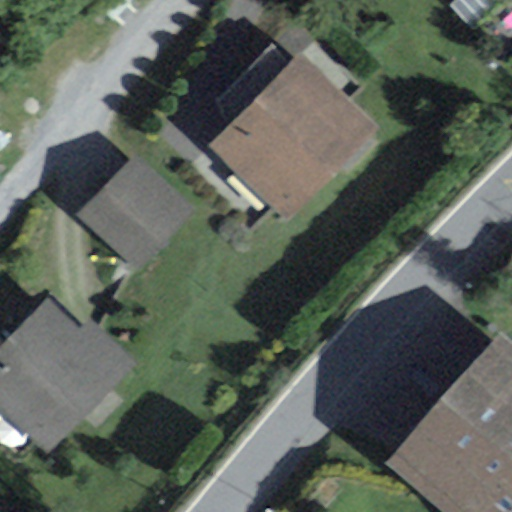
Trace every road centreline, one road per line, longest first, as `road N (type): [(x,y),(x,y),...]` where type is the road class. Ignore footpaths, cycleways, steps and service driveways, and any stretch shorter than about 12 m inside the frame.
road 1 (tertiary): [(211,511),(283,418),(511,176)]
road 2 (residential): [(0,204),(187,0)]
